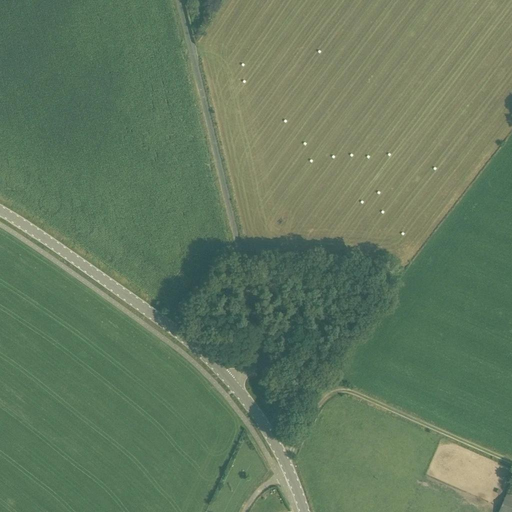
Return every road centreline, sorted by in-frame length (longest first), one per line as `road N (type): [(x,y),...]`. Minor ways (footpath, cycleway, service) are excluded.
road 1 (unclassified): [(231,383),(260,346),(178,0)]
road 2 (tertiary): [(231,383),(85,265),(0,212)]
